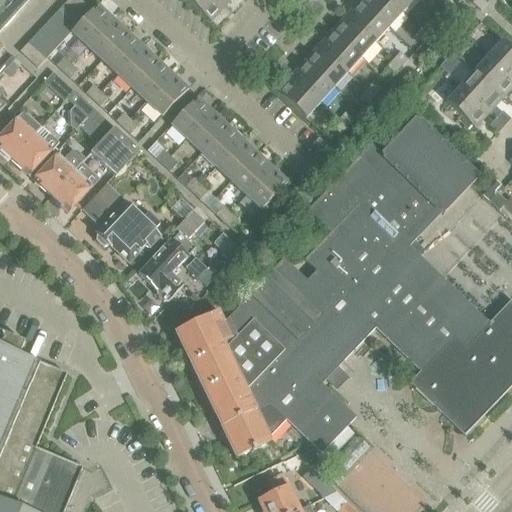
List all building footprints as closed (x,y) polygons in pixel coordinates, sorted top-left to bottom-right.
[(0,0),(0,30),(28,0),(0,0)] [(78,0),(70,0),(58,13),(75,29),(91,12),(78,0)] [(216,0),(184,0),(210,23),(225,7),(216,0)] [(384,0),(361,0),(358,3),(387,30),(401,15),(384,0)] [(384,0),(401,15),(413,0),(384,0)] [(479,12),(486,5),(480,0),(474,0),(471,4),(479,12)] [(450,15),(456,8),(448,1),(442,7),(450,15)] [(358,3),(344,19),(373,45),(387,30),(358,3)] [(97,6),(91,12),(75,29),(71,35),(86,49),(113,21),(97,6)] [(58,13),(51,21),(68,37),(70,34),(71,35),(75,29),(58,13)] [(344,19),(331,34),(359,60),(373,45),(344,19)] [(51,21),(43,30),(60,45),(68,37),(51,21)] [(86,49),(101,63),(128,34),(113,21),(86,49)] [(428,39),(436,31),(427,23),(419,32),(428,39)] [(43,30),(35,38),(52,54),(60,45),(43,30)] [(419,32),(414,38),(422,45),(428,39),(419,32)] [(101,63),(116,77),(143,48),(128,34),(101,63)] [(331,34),(317,49),(346,75),(359,60),(331,34)] [(35,38),(28,46),(44,62),(52,54),(35,38)] [(511,81),(511,52),(501,43),(487,59),(511,81)] [(36,70),(44,62),(28,46),(20,55),(36,70)] [(116,77),(131,91),(158,62),(143,48),(116,77)] [(317,49),(303,64),(332,90),(346,75),(317,49)] [(400,69),(408,61),(399,53),(392,62),(400,69)] [(511,81),(487,59),(473,74),(502,100),(511,88),(511,81)] [(55,68),(63,74),(70,66),(63,60),(55,68)] [(131,91),(146,105),(172,76),(158,62),(131,91)] [(392,62),(386,68),(395,76),(400,69),(392,62)] [(3,74),(9,79),(18,69),(12,64),(3,74)] [(303,64),(290,79),(319,105),(332,90),(303,64)] [(77,72),(70,66),(63,74),(69,80),(77,72)] [(45,82),(66,101),(73,93),(52,74),(45,82)] [(473,74),(460,89),(489,115),(502,100),(473,74)] [(188,90),(172,76),(146,105),(161,119),(188,90)] [(290,79),(276,94),(304,120),(319,105),(290,79)] [(373,100),(381,91),(372,83),(364,92),(373,100)] [(100,94),(93,87),(85,96),(92,103),(100,94)] [(460,89),(446,104),(475,130),(489,115),(460,89)] [(364,92),(358,98),(367,106),(373,100),(364,92)] [(66,101),(86,120),(93,112),(73,93),(66,101)] [(92,103),(99,109),(107,101),(100,94),(92,103)] [(170,128),(186,142),(212,114),(197,99),(170,128)] [(114,107),(106,116),(116,124),(124,116),(114,107)] [(86,120),(106,138),(113,130),(93,112),(86,120)] [(0,137),(0,151),(11,161),(40,129),(22,113),(0,137)] [(503,128),(510,121),(501,113),(495,120),(503,128)] [(186,142),(201,156),(227,128),(212,114),(186,142)] [(346,130),(353,122),(344,114),(337,122),(346,130)] [(130,121),(124,115),(124,116),(116,124),(122,130),(130,121)] [(495,120),(488,127),(496,135),(503,128),(495,120)] [(122,130),(129,137),(138,128),(130,121),(122,130)] [(218,313),(175,334),(236,460),(269,445),(267,441),(285,422),(320,456),(327,449),(346,429),(355,420),(321,387),(325,382),(337,369),(374,331),(420,374),(409,385),(463,438),(511,387),(511,304),(510,303),(488,326),(418,258),(408,249),(414,243),(441,215),(442,217),(476,181),(414,121),(380,156),(370,147),(306,213),(329,235),(303,262),(315,273),(305,283),(282,261),(236,309),(237,310),(223,324),(218,313)] [(337,122),(331,128),(340,136),(346,130),(337,122)] [(201,156),(216,170),(242,142),(227,128),(201,156)] [(57,145),(40,129),(11,161),(28,177),(57,145)] [(113,130),(106,138),(89,155),(115,179),(138,154),(113,130)] [(325,146),(318,140),(307,152),(314,158),(325,146)] [(216,170),(231,184),(257,156),(242,142),(216,170)] [(80,166),(83,162),(72,151),(62,162),(56,157),(33,182),(50,198),(80,166)] [(170,160),(162,153),(155,161),(162,168),(170,160)] [(231,184),(245,198),(272,170),(257,156),(231,184)] [(162,168),(169,174),(177,166),(170,160),(162,168)] [(50,198),(68,214),(91,189),(90,188),(96,181),(80,166),(50,198)] [(288,184),(272,170),(245,198),(261,212),(288,184)] [(186,189),(192,196),(200,187),(193,181),(186,189)] [(482,197),(488,203),(494,197),(494,192),(500,187),(496,183),(495,183),(482,197)] [(119,199),(105,187),(81,213),(94,225),(119,199)] [(207,194),(200,187),(192,196),(199,203),(207,194)] [(502,208),(509,215),(511,211),(511,201),(510,199),(502,208)] [(179,201),(171,210),(183,221),(191,213),(192,212),(179,201)] [(160,238),(153,232),(159,225),(147,214),(141,221),(124,205),(95,236),(97,238),(96,243),(103,250),(108,248),(128,267),(145,249),(148,252),(160,238)] [(230,215),(223,209),(215,217),(222,223),(230,215)] [(183,221),(172,233),(177,237),(171,243),(170,242),(138,276),(158,295),(158,300),(162,303),(167,303),(182,287),(172,277),(188,259),(179,251),(203,225),(191,213),(183,221)] [(222,223),(229,230),(237,222),(230,215),(222,223)] [(222,235),(213,244),(222,254),(219,257),(227,265),(240,252),(222,235)] [(205,289),(227,265),(219,257),(219,256),(196,281),(205,289)] [(0,511),(64,511),(82,470),(35,450),(66,376),(19,356),(24,345),(0,334),(0,511)] [(358,440),(335,464),(339,467),(345,473),(368,449),(362,443),(358,440)] [(301,467),(296,457),(282,464),(287,474),(301,467)] [(324,476),(336,487),(342,480),(331,469),(324,476)] [(257,503),(261,511),(298,511),(299,511),(282,476),(268,483),(274,494),(257,503)] [(323,483),(314,492),(323,501),(335,494),(323,483)]
